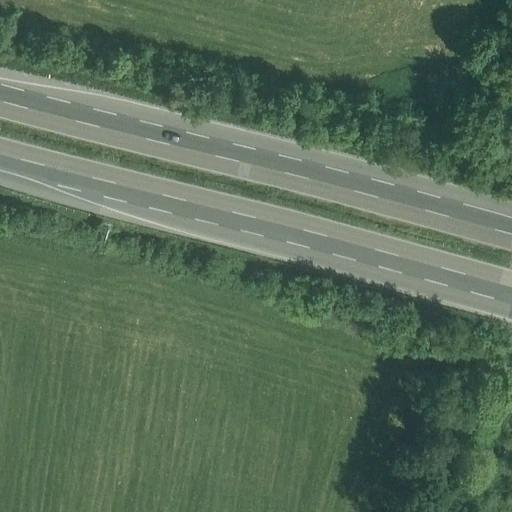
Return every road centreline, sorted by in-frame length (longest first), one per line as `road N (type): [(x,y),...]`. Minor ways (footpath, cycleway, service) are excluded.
road 1 (motorway): [(0,147),(511,288)]
road 2 (motorway): [(511,229),(0,95)]
